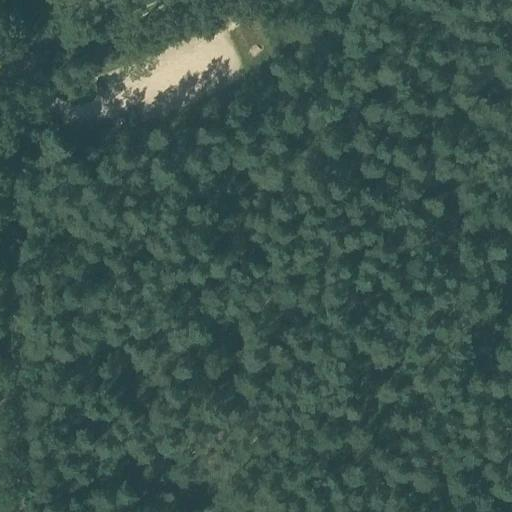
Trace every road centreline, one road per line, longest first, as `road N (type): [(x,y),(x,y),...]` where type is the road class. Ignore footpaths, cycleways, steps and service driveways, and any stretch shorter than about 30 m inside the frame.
road 1 (track): [(17,511),(3,80)]
road 2 (track): [(29,67),(174,0)]
